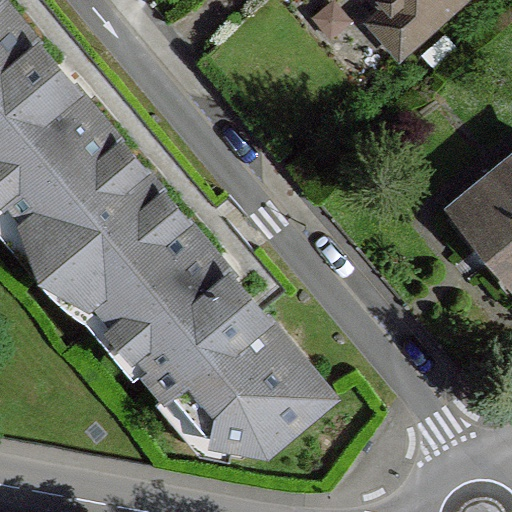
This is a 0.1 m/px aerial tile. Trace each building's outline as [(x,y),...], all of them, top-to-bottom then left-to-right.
[(331,389),(266,312),(1,0),(0,0),(0,189),(10,201),(17,196),(28,187),(45,209),(34,218),(94,289),(105,280),(126,305),(114,314),(177,389),(184,382),(202,404),(195,411),(209,428),(270,440),(331,389)] [(1,0),(266,312),(291,291),(44,0),(1,0)] [(269,0),(206,57),(290,149),(454,0),(269,0)] [(511,163),(458,209),(511,274),(511,163)] [(17,196),(34,218),(45,209),(28,187),(17,196)] [(94,289),(114,314),(126,305),(105,280),(94,289)] [(177,389),(195,411),(202,404),(184,382),(177,389)]
